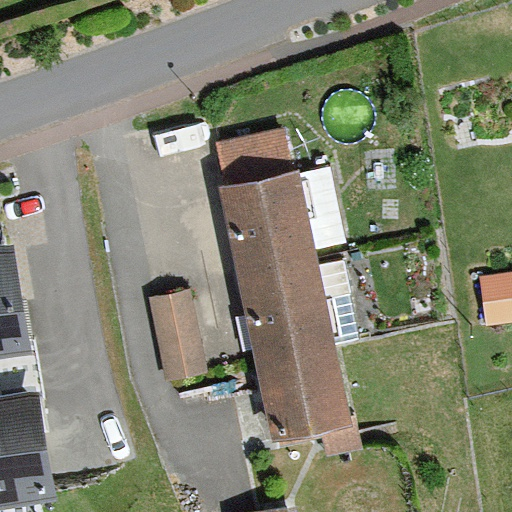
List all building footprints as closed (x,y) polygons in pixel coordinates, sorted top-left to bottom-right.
[(289,153),(205,169),(222,258),(306,242),(289,153)] [(299,161),(307,236),(341,233),(334,158),(299,161)] [(8,229),(0,230),(0,354),(32,348),(8,229)] [(306,242),(222,258),(241,351),(325,335),(306,242)] [(511,273),(480,277),(486,326),(511,322),(511,273)] [(184,283),(144,291),(162,374),(201,366),(184,283)] [(325,335),(241,351),(258,437),(341,420),(325,335)] [(30,375),(0,380),(0,505),(54,494),(30,375)] [(296,511),(293,498),(228,511),(296,511)]
